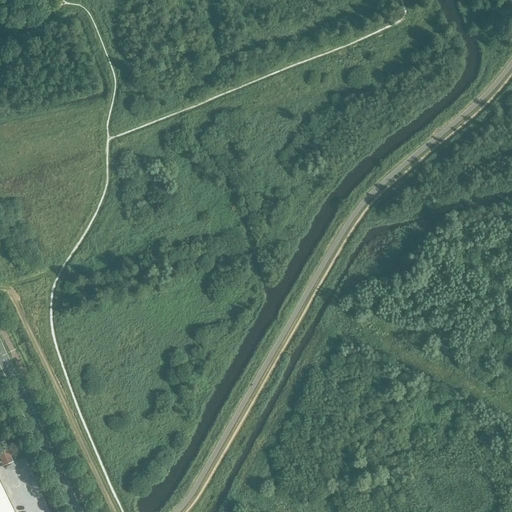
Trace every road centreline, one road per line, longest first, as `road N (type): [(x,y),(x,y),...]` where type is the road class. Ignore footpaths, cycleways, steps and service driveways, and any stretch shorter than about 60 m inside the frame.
road 1 (unknown): [(511,76),(362,216),(187,511)]
road 2 (unknown): [(113,511),(8,286)]
road 3 (tertiary): [(0,353),(76,511)]
